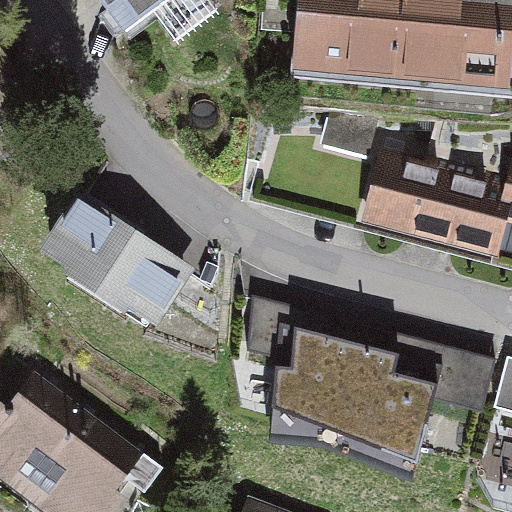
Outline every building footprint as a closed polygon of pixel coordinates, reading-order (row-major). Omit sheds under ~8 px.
[(100,0),(124,32),(166,0),(100,0)] [(318,0),(313,60),(380,65),(385,0),(318,0)] [(495,75),(499,18),(500,0),(385,0),(380,65),(495,75)] [(511,0),(500,0),(499,18),(511,19),(511,0)] [(0,52),(0,135),(40,105),(0,52)] [(366,235),(502,265),(511,212),(511,194),(381,165),(366,235)] [(211,282),(93,197),(53,251),(172,336),(211,282)] [(511,212),(502,265),(511,267),(511,212)] [(459,385),(324,340),(291,437),(426,482),(459,385)] [(123,511),(156,468),(29,375),(0,414),(0,480),(43,511),(123,511)]
